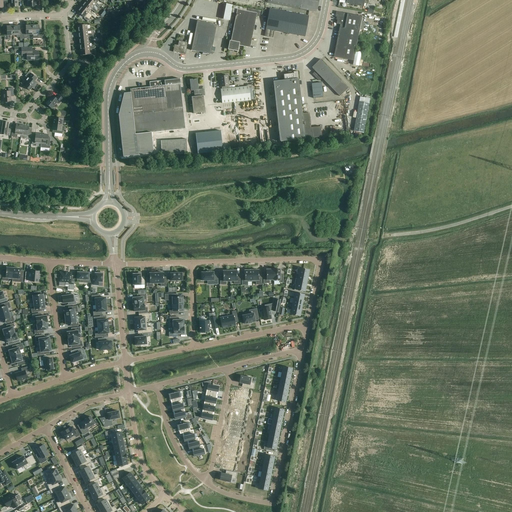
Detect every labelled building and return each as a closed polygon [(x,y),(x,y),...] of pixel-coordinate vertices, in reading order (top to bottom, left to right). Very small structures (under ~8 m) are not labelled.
[(100,6),(97,3),(96,4),(91,0),(86,0),(85,2),(92,8),(93,7),(95,5),(99,8),(100,6)] [(267,0),(267,3),(316,12),(318,0),(267,0)] [(97,11),(93,7),(92,8),(85,2),(81,7),(88,13),(91,9),(95,13),(97,11)] [(86,17),(88,13),(81,7),(77,12),(84,17),(84,18),(88,21),(89,20),(86,17)] [(252,9),(248,9),(238,7),(237,10),(231,41),(239,43),(239,45),(240,45),(240,46),(250,48),(256,16),(259,16),(260,11),(252,9)] [(305,37),(309,16),(269,9),(266,29),(305,37)] [(362,22),(363,17),(337,12),(336,17),(339,18),(339,19),(338,19),(337,24),(342,25),(341,28),(340,28),(334,57),(354,61),(360,30),(363,30),(365,22),(362,22)] [(211,54),(216,25),(197,21),(191,51),(211,54)] [(23,32),(23,31),(20,31),(20,26),(13,27),(14,35),(16,35),(16,37),(20,37),(20,39),(23,39),(23,37),(23,32)] [(29,35),(33,35),(32,26),(26,26),(26,32),(23,32),(23,37),(23,39),(29,39),(29,35)] [(32,26),(33,35),(33,39),(42,38),(42,32),(39,32),(39,26),(32,26)] [(13,27),(7,27),(7,32),(4,32),(4,40),(10,40),(10,36),(14,35),(13,27)] [(185,55),(187,43),(179,41),(178,46),(174,45),(173,52),(185,55)] [(239,43),(231,41),(230,41),(228,50),(238,52),(239,45),(239,43)] [(32,52),(32,51),(32,47),(21,48),(21,56),(27,56),(27,61),(39,60),(39,51),(32,52)] [(360,51),(358,64),(364,66),(366,52),(360,51)] [(340,97),(349,88),(321,59),(312,68),(340,97)] [(302,113),(298,79),(298,71),(288,72),(288,74),(283,75),(283,81),(273,82),(280,142),(322,137),(321,126),(311,127),(309,112),(302,113)] [(34,88),(38,84),(35,81),(37,79),(29,72),(26,76),(27,78),(24,82),(26,83),(24,86),(30,91),(30,90),(32,87),(34,88)] [(228,89),(228,86),(229,86),(228,76),(219,77),(220,87),(222,87),(222,89),(221,89),(222,103),(250,100),(249,88),(249,86),(228,89)] [(123,157),(153,154),(151,133),(185,129),(179,79),(149,82),(150,87),(130,89),(130,92),(124,93),(118,115),(123,157)] [(197,79),(190,80),(188,80),(189,84),(190,84),(191,91),(194,91),(199,90),(199,89),(197,79)] [(313,91),(323,90),(323,83),(313,84),(313,91)] [(4,103),(11,102),(11,95),(14,95),(13,88),(8,89),(9,92),(3,92),(4,103)] [(199,90),(194,91),(194,97),(192,97),(193,107),(190,107),(190,113),(193,113),(193,114),(205,112),(204,96),(205,96),(205,89),(199,89),(199,90)] [(323,90),(313,91),(314,98),(324,98),(323,90)] [(63,99),(59,95),(56,98),(52,95),(45,104),(52,109),(57,103),(59,104),(63,99)] [(364,133),(370,103),(360,101),(354,131),(364,133)] [(53,124),(62,125),(63,120),(64,120),(65,117),(57,115),(57,118),(54,118),(53,124)] [(2,122),(0,135),(11,136),(12,129),(8,129),(9,123),(3,122),(2,122)] [(62,125),(53,124),(52,130),(55,131),(55,133),(62,134),(63,131),(64,131),(65,127),(62,127),(62,125)] [(21,135),(23,126),(16,125),(15,131),(12,131),(11,137),(17,138),(17,134),(21,135)] [(21,135),(21,138),(30,140),(32,130),(29,129),(29,127),(23,126),(21,135)] [(194,146),(197,146),(197,154),(223,151),(220,131),(193,134),(194,146)] [(41,144),(42,135),(36,134),(35,137),(33,137),(32,144),(35,145),(36,143),(41,144)] [(42,135),(41,144),(41,148),(50,149),(51,138),(48,138),(48,135),(42,135)] [(163,140),(161,141),(161,142),(161,154),(161,155),(187,154),(186,139),(170,140),(163,140)] [(8,278),(12,278),(13,268),(6,267),(6,273),(3,273),(2,281),(8,281),(8,278)] [(22,282),(23,273),(20,273),(20,269),(13,268),(12,278),(12,281),(22,282)] [(273,280),(273,269),(266,270),(266,276),(263,276),(263,283),(269,283),(269,280),(273,280)] [(280,269),(273,269),(273,280),(273,281),(280,281),(280,283),(283,283),(283,275),(280,275),(280,269)] [(247,282),(252,282),(251,270),(245,270),(245,276),(242,276),(242,285),(247,285),(247,282)] [(251,270),(252,282),(256,282),(256,285),(261,285),(261,276),(258,276),(258,270),(251,270)] [(26,272),(25,280),(31,280),(31,282),(38,282),(38,279),(40,279),(40,275),(39,274),(39,271),(32,271),(32,273),(26,272)] [(230,281),(230,271),(223,271),(223,277),(220,277),(220,284),(226,284),(226,281),(230,281)] [(237,271),(230,271),(230,281),(234,281),(234,284),(240,284),(240,276),(237,276),(237,271)] [(59,282),(59,286),(65,286),(65,285),(69,285),(69,290),(73,290),(74,282),(71,282),(71,273),(67,273),(67,272),(64,272),(64,273),(63,273),(60,272),(59,282)] [(92,278),(92,285),(99,286),(99,283),(103,284),(103,282),(104,272),(98,272),(97,272),(95,272),(95,278),(92,278)] [(157,283),(156,272),(153,272),(153,273),(149,273),(150,279),(147,279),(147,287),(152,286),(152,283),(157,283)] [(160,272),(156,272),(157,283),(161,283),(161,286),(166,286),(166,279),(163,279),(163,273),(160,273),(160,272)] [(213,277),(213,272),(209,272),(206,272),(201,272),(202,281),(212,280),(212,284),(218,284),(217,277),(213,277)] [(138,273),(133,273),(133,285),(145,285),(144,275),(141,275),(141,274),(138,274),(138,273)] [(37,295),(37,292),(29,293),(30,299),(33,298),(34,303),(44,301),(43,294),(37,295)] [(66,296),(62,296),(63,303),(68,303),(70,302),(70,305),(76,304),(76,301),(79,301),(78,295),(74,295),(70,295),(70,294),(66,295),(66,296)] [(133,305),(144,304),(143,300),(146,299),(146,294),(142,294),(138,294),(138,297),(137,298),(133,298),(133,305)] [(172,300),(172,303),(184,303),(184,300),(183,300),(183,297),(177,297),(177,294),(165,295),(165,300),(172,300)] [(98,298),(98,295),(91,296),(92,301),(95,301),(95,305),(96,305),(99,305),(101,305),(101,304),(106,304),(105,297),(98,298)] [(269,306),(268,306),(267,306),(266,306),(267,307),(265,308),(264,308),(262,308),(262,309),(262,311),(262,312),(262,313),(262,316),(263,316),(264,320),(265,320),(272,318),(271,314),(270,311),(270,310),(271,310),(272,310),(273,310),(273,311),(275,311),(277,311),(278,312),(280,300),(279,299),(278,299),(275,299),(274,305),(269,306)] [(32,313),(39,312),(39,309),(45,308),(44,301),(34,303),(34,307),(31,307),(32,313)] [(0,315),(9,313),(7,309),(10,308),(9,302),(2,304),(2,307),(0,307),(0,315)] [(184,303),(172,303),(172,308),(169,309),(170,314),(177,314),(177,311),(178,311),(183,311),(183,307),(184,307),(184,303)] [(93,310),(93,315),(100,315),(99,311),(106,311),(106,304),(101,304),(101,305),(99,305),(96,305),(95,305),(96,309),(93,310)] [(144,308),(144,304),(133,305),(134,312),(138,311),(140,311),(140,314),(141,314),(143,314),(147,313),(147,308),(144,308)] [(65,318),(75,316),(75,312),(78,312),(77,306),(69,307),(70,310),(64,311),(65,318)] [(245,313),(245,315),(242,316),(244,324),(248,323),(248,324),(251,323),(251,322),(255,321),(254,316),(257,316),(256,309),(252,310),(253,313),(250,314),(250,312),(245,313)] [(232,315),(220,318),(222,328),(235,325),(235,322),(238,322),(236,311),(232,312),(232,315)] [(9,313),(0,315),(0,320),(0,322),(5,321),(6,320),(7,323),(14,321),(12,316),(11,312),(9,313)] [(135,319),(134,319),(134,322),(135,322),(135,324),(147,323),(146,319),(149,319),(149,313),(141,314),(141,317),(135,318),(135,319)] [(37,324),(47,323),(47,322),(48,322),(47,319),(46,319),(46,316),(40,317),(40,314),(32,315),(33,320),(35,320),(35,324),(37,324)] [(75,316),(65,318),(66,324),(72,324),(72,327),(79,326),(78,323),(76,323),(75,316)] [(218,327),(215,316),(209,317),(210,321),(211,324),(212,329),(218,327)] [(108,326),(108,322),(107,319),(101,320),(100,318),(100,317),(97,317),(94,318),(94,319),(94,321),(94,323),(97,323),(98,327),(101,327),(108,326)] [(173,323),(173,327),(185,326),(184,323),(183,323),(183,320),(179,320),(178,317),(170,317),(170,323),(173,323)] [(200,328),(199,328),(200,328),(200,332),(201,332),(201,333),(205,333),(205,332),(209,332),(209,328),(209,327),(209,326),(209,324),(211,324),(210,321),(208,321),(200,321),(200,328)] [(35,334),(42,333),(42,330),(48,329),(47,323),(37,324),(37,328),(34,329),(35,334)] [(135,327),(134,327),(135,330),(136,330),(136,331),(142,330),(142,333),(152,332),(152,327),(147,327),(147,323),(135,324),(135,327)] [(3,330),(5,336),(15,333),(13,328),(14,327),(13,324),(8,325),(8,328),(3,330)] [(98,331),(95,332),(95,334),(95,335),(96,337),(99,337),(102,337),(102,335),(102,334),(109,333),(108,331),(108,330),(108,326),(101,327),(98,327),(98,331)] [(68,339),(78,337),(78,333),(81,333),(80,327),(72,328),(73,331),(67,332),(68,339)] [(172,331),(169,331),(169,337),(178,337),(178,333),(184,333),(183,330),(185,330),(185,327),(173,327),(172,327),(172,331)] [(15,333),(5,336),(6,343),(12,341),(13,344),(20,342),(19,339),(18,339),(16,333),(15,333)] [(142,337),(135,337),(136,345),(137,345),(137,346),(140,346),(140,345),(146,344),(146,337),(147,337),(147,333),(141,334),(142,337)] [(39,342),(40,345),(50,344),(49,337),(43,338),(43,335),(35,336),(36,342),(39,342)] [(79,342),(78,337),(68,339),(69,346),(75,345),(75,348),(83,347),(82,341),(79,342)] [(106,338),(98,339),(99,350),(111,349),(111,345),(112,345),(111,342),(110,341),(106,341),(106,338)] [(13,349),(9,351),(11,357),(12,357),(16,355),(21,354),(19,350),(20,350),(22,349),(24,349),(24,347),(23,345),(23,343),(21,344),(20,344),(15,345),(14,346),(14,349),(13,349)] [(50,344),(40,345),(40,350),(37,350),(38,356),(45,355),(45,352),(51,351),(50,344)] [(77,362),(80,361),(80,360),(84,359),(81,352),(70,355),(72,362),(76,361),(77,362)] [(21,354),(11,357),(12,364),(17,362),(18,362),(19,365),(25,363),(24,360),(22,361),(21,354)] [(53,369),(53,368),(54,368),(54,365),(53,365),(52,359),(47,359),(47,356),(39,357),(40,361),(43,360),(43,366),(46,366),(47,370),(53,369)] [(28,370),(27,367),(21,369),(22,372),(15,374),(17,381),(23,379),(24,380),(27,379),(26,378),(27,378),(25,371),(28,370)] [(239,378),(238,381),(239,382),(239,383),(243,383),(247,384),(247,388),(253,389),(255,383),(251,383),(252,378),(250,378),(250,377),(247,376),(247,377),(240,376),(240,378),(239,378)] [(207,389),(206,393),(216,395),(217,392),(218,387),(213,386),(214,385),(212,385),(208,384),(207,389)] [(174,393),(169,394),(170,399),(171,399),(171,403),(180,400),(180,401),(182,400),(181,397),(180,396),(179,392),(175,393),(175,392),(174,392),(174,393)] [(205,401),(215,403),(215,404),(216,398),(216,395),(206,393),(205,397),(206,397),(205,401)] [(180,400),(171,403),(172,406),(173,411),(174,411),(173,411),(183,408),(182,403),(181,404),(180,401),(180,400)] [(203,409),(203,410),(204,410),(205,410),(213,412),(214,407),(214,406),(215,404),(215,403),(205,401),(204,405),(203,409)] [(183,408),(173,411),(174,411),(174,414),(175,419),(185,417),(184,412),(185,412),(183,408)] [(202,413),(201,418),(212,420),(213,415),(212,415),(213,412),(205,410),(204,410),(203,410),(203,409),(202,413)] [(108,417),(99,418),(104,427),(112,425),(111,420),(120,418),(118,411),(108,413),(108,417)] [(87,428),(94,423),(90,417),(86,419),(87,420),(81,423),(83,427),(79,429),(83,435),(89,431),(87,428)] [(182,424),(177,425),(179,430),(180,434),(183,433),(190,431),(189,427),(188,423),(184,424),(184,423),(182,423),(182,424)] [(76,438),(80,436),(77,430),(74,431),(72,427),(68,430),(67,429),(65,430),(65,431),(61,433),(65,440),(69,438),(69,439),(72,437),(72,436),(75,435),(76,438)] [(190,431),(183,433),(184,436),(183,436),(185,441),(187,441),(187,440),(190,440),(195,439),(195,438),(193,434),(194,434),(193,430),(191,431),(190,431)] [(112,434),(113,439),(122,437),(121,432),(112,434),(112,431),(105,432),(106,435),(112,434)] [(190,440),(187,440),(187,441),(188,444),(189,449),(193,448),(192,448),(199,446),(198,442),(199,442),(198,438),(195,438),(195,439),(190,440)] [(265,444),(264,450),(266,450),(272,451),(272,449),(276,449),(277,444),(268,442),(268,444),(265,444)] [(39,454),(37,456),(38,458),(39,460),(42,459),(45,457),(48,455),(46,452),(45,450),(46,449),(44,445),(37,449),(39,454)] [(71,456),(72,459),(73,458),(74,460),(84,455),(82,452),(85,450),(83,445),(75,449),(77,452),(73,454),(71,455),(71,456)] [(199,446),(192,448),(193,448),(193,451),(194,456),(204,454),(203,449),(202,445),(199,446)] [(25,460),(23,456),(12,463),(16,469),(30,462),(31,465),(36,462),(32,455),(27,458),(28,458),(25,460)] [(84,455),(74,460),(77,466),(79,465),(83,463),(84,465),(90,463),(91,462),(89,457),(86,458),(84,455)] [(80,472),(79,472),(80,475),(81,475),(82,477),(92,472),(90,466),(91,466),(90,463),(84,465),(85,468),(81,470),(79,471),(80,472)] [(48,469),(42,472),(44,475),(45,474),(48,480),(58,475),(57,472),(58,472),(57,469),(56,470),(55,469),(51,471),(50,472),(48,469)] [(0,470),(0,483),(2,482),(2,483),(3,482),(4,481),(6,485),(10,482),(4,471),(1,473),(0,470)] [(92,472),(82,477),(85,482),(89,480),(91,480),(92,482),(99,478),(97,473),(94,475),(92,472)] [(220,474),(219,478),(220,478),(220,480),(225,481),(225,482),(228,483),(228,482),(232,483),(232,479),(235,479),(237,473),(230,472),(229,475),(225,475),(221,474),(221,475),(220,474)] [(125,482),(133,477),(130,473),(122,478),(125,482)] [(50,483),(47,485),(50,490),(57,487),(55,483),(57,482),(61,481),(61,480),(62,479),(60,476),(59,477),(58,475),(48,480),(50,483)] [(136,481),(133,477),(125,482),(129,487),(136,481)] [(89,487),(88,488),(90,493),(99,489),(98,485),(101,484),(98,479),(92,482),(93,485),(89,487)] [(132,491),(139,485),(136,481),(129,487),(132,491)] [(143,490),(139,485),(132,491),(135,495),(143,490)] [(57,487),(50,490),(51,493),(54,492),(57,498),(67,493),(64,487),(60,489),(59,490),(57,487)] [(99,489),(90,493),(92,495),(91,496),(92,498),(93,498),(93,499),(99,496),(100,499),(106,495),(105,493),(102,487),(99,489)] [(135,495),(138,500),(146,494),(143,490),(135,495)] [(59,501),(56,503),(59,508),(66,505),(64,501),(68,499),(70,498),(71,497),(69,494),(68,495),(67,493),(57,498),(59,501)] [(13,494),(2,500),(7,508),(11,505),(13,508),(19,505),(17,502),(17,501),(21,499),(19,495),(15,497),(13,494)] [(146,494),(138,500),(142,505),(150,499),(146,494)] [(32,495),(24,499),(27,504),(34,499),(32,495)] [(97,505),(96,506),(98,509),(99,508),(100,510),(110,504),(108,501),(110,499),(108,495),(106,495),(100,499),(102,501),(98,504),(97,505)]
